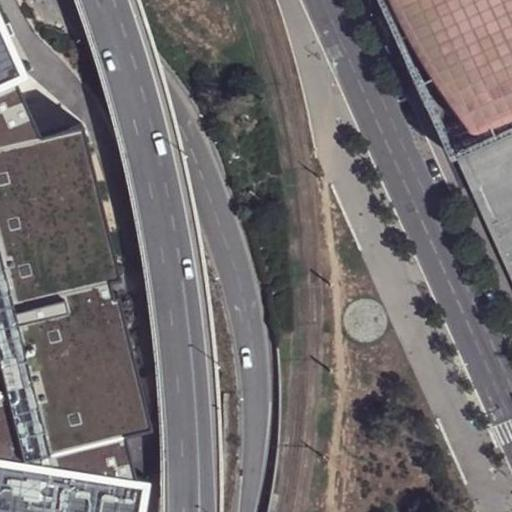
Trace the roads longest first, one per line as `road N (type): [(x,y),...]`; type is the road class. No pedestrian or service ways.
road 1 (trunk): [(249,511),(259,397),(242,292),(221,225),(163,105),(63,0)]
road 2 (tertiary): [(322,0),(511,411)]
road 3 (trunk): [(173,278),(149,148),(103,0)]
road 4 (motorway): [(207,511),(197,351),(173,278)]
road 5 (trunk): [(182,511),(173,278)]
